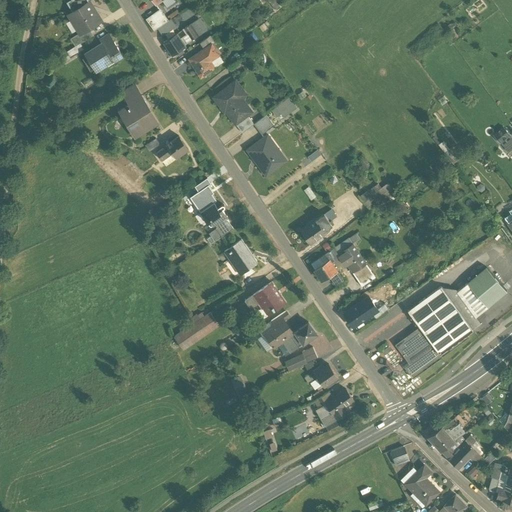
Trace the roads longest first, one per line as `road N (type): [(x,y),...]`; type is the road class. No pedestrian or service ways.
road 1 (residential): [(125,0),(402,417)]
road 2 (track): [(36,0),(22,52),(0,251)]
road 3 (primary): [(237,511),(402,417)]
road 4 (primary): [(402,417),(511,342)]
